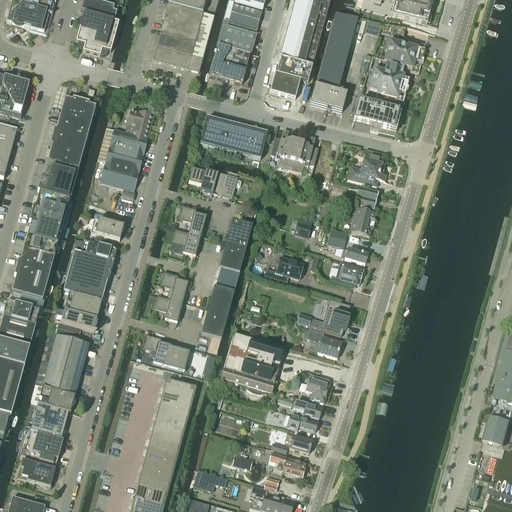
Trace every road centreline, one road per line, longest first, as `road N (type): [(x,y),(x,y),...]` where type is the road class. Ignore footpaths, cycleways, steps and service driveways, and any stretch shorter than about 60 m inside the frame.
road 1 (tertiary): [(315,511),(422,158)]
road 2 (residential): [(446,511),(511,269)]
road 3 (unclassified): [(0,262),(52,64)]
road 4 (unclassified): [(64,511),(114,320)]
road 5 (unclassified): [(422,158),(249,114)]
road 6 (tertiary): [(422,158),(469,0)]
